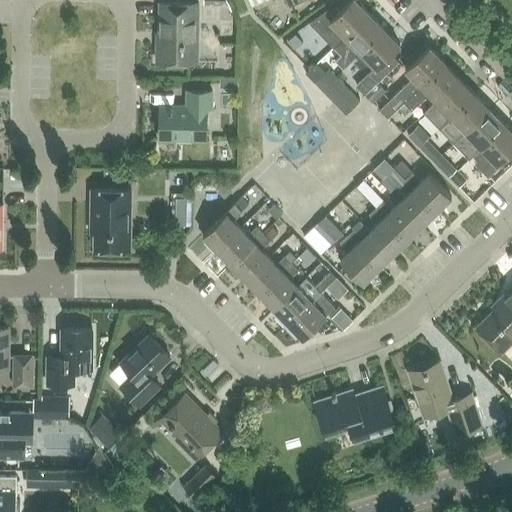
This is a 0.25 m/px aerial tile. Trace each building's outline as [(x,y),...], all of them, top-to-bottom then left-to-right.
[(345,36),(369,13),(356,0),(350,0),(333,17),(325,10),(308,22),(333,47),(345,36)] [(156,43),(156,61),(197,62),(197,2),(160,1),(160,43),(156,43)] [(343,69),(352,60),(351,60),(384,28),(369,13),(345,36),(333,47),(340,54),(334,60),(343,68),(343,69)] [(399,44),(384,28),(351,60),(352,60),(359,68),(368,60),(374,67),(368,72),(377,81),(398,61),(390,53),(399,44)] [(311,42),(298,29),(284,42),(296,56),(311,42)] [(412,94),(444,62),(429,46),(405,69),(412,77),(379,109),(387,117),(397,108),(403,102),(412,94)] [(459,77),(444,62),(412,94),(403,102),(411,110),(419,101),(428,93),(435,100),(435,101),(459,77)] [(321,89),(335,75),(328,68),(313,82),(321,89)] [(335,75),(321,89),(345,114),(359,100),(335,75)] [(435,100),(423,112),(439,128),(438,128),(475,93),(459,77),(435,101),(435,100)] [(224,78),(224,88),(236,88),(237,78),(224,78)] [(377,81),(364,94),(372,102),(385,90),(377,81)] [(211,107),(211,90),(186,90),(186,106),(159,105),(159,139),(205,140),(206,107),(211,107)] [(475,93),(438,128),(439,128),(453,143),(490,108),(475,93)] [(405,116),(411,110),(403,102),(397,108),(405,116)] [(472,155),(472,156),(505,124),(490,108),(453,143),(468,159),(472,155)] [(417,124),(406,135),(418,146),(426,138),(429,135),(417,124)] [(511,147),(511,131),(505,124),(472,156),(476,160),(474,162),(487,177),(499,165),(497,162),(511,147)] [(418,146),(430,159),(431,159),(439,151),(426,138),(418,146)] [(372,169),(381,178),(386,174),(393,167),(384,158),(372,169)] [(437,166),(447,177),(456,168),(445,158),(437,166)] [(401,160),(393,168),(401,175),(408,168),(401,160)] [(456,168),(447,177),(458,188),(458,187),(466,179),(456,168)] [(405,178),(436,211),(451,196),(428,173),(420,180),(412,172),(405,178)] [(355,186),(362,193),(374,181),(367,174),(355,186)] [(436,211),(405,178),(397,185),(406,194),(398,201),(421,225),(436,211)] [(253,201),(262,192),(254,184),(247,191),(245,193),(253,201)] [(93,249),(129,249),(130,189),(90,189),(90,221),(94,221),(93,249)] [(186,193),(173,193),(172,224),(185,225),(186,193)] [(382,200),(375,207),(406,239),(421,225),(398,201),(391,209),(382,200)] [(217,249),(240,227),(233,219),(241,211),(234,203),(202,234),(217,249)] [(276,219),(278,217),(282,213),(273,204),(268,210),(276,219)] [(406,239),(375,207),(368,214),(377,223),(369,230),(392,253),(406,239)] [(325,215),(317,222),(334,240),(342,232),(325,215)] [(304,235),(321,253),(334,240),(317,222),(304,235)] [(172,224),(171,237),(176,237),(185,228),(185,225),(172,224)] [(240,227),(217,249),(231,264),(263,233),(256,226),(247,234),(240,227)] [(231,264),(245,279),(268,256),(261,248),(277,233),(271,226),(263,234),(263,233),(231,264)] [(392,253),(369,230),(362,237),(353,228),(346,235),(377,267),(392,253)] [(377,267),(346,235),(339,242),(347,251),(339,259),(362,282),(377,267)] [(298,255),(307,265),(315,256),(306,247),(298,255)] [(289,251),(284,255),(291,262),(296,258),(289,251)] [(259,293),(291,262),(284,255),(276,263),(268,256),(245,279),(259,293)] [(291,262),(259,293),(273,308),(297,285),(296,285),(290,278),(298,269),(291,262)] [(297,285),(273,308),(288,322),(320,291),(320,292),(328,284),(335,277),(330,271),(314,286),(305,276),(296,285),(297,285)] [(511,287),(511,292),(477,327),(501,351),(511,340),(511,287)] [(320,292),(320,291),(288,322),(302,338),(334,306),(320,292)] [(339,310),(331,318),(341,328),(349,320),(339,310)] [(73,368),(91,368),(91,328),(61,328),(61,356),(47,356),(47,384),(73,384),(73,368)] [(131,374),(119,385),(120,386),(138,405),(159,385),(149,375),(169,356),(148,334),(119,362),(131,374)] [(12,385),(33,386),(34,354),(12,354),(12,385)] [(481,425),(470,393),(451,400),(438,361),(410,370),(424,414),(447,407),(456,433),(481,425)] [(395,427),(381,386),(353,395),(351,389),(315,401),(326,435),(351,427),(355,440),(395,427)] [(220,431),(184,394),(163,415),(181,433),(176,438),(195,456),(220,431)] [(42,398),(41,416),(69,416),(69,398),(42,398)] [(0,454),(24,455),(24,411),(0,410),(0,454)] [(100,416),(89,427),(107,445),(119,433),(100,416)] [(214,477),(205,467),(185,486),(194,496),(214,477)] [(53,470),(53,486),(67,486),(67,470),(53,470)] [(156,472),(148,479),(155,486),(163,479),(156,472)] [(15,511),(16,476),(0,475),(0,511),(15,511)]
